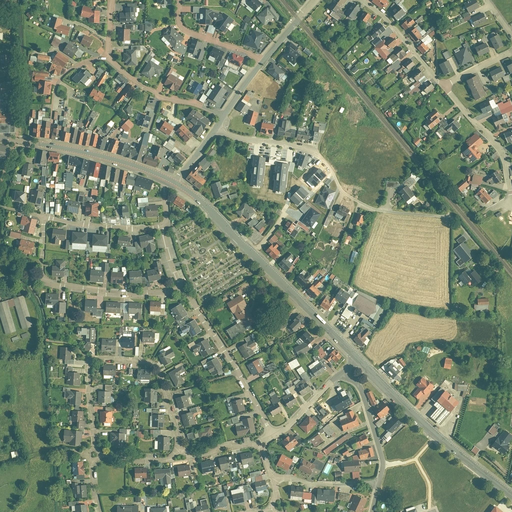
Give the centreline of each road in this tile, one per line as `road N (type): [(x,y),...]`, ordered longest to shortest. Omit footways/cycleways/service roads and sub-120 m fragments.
road 1 (residential): [(91,449),(94,366),(153,360),(180,417),(183,454)]
road 2 (residential): [(291,26),(388,139),(337,178)]
road 3 (tertiary): [(511,497),(356,357)]
road 4 (track): [(0,331),(25,451),(89,449)]
road 5 (residential): [(222,117),(156,94),(112,60),(111,0)]
road 6 (residential): [(162,227),(44,216),(40,277)]
road 7 (residential): [(181,286),(271,434)]
road 8 (tertiary): [(18,140),(167,180)]
road 9 (tertiary): [(356,357),(251,255)]
road 10 (residential): [(40,277),(117,294),(181,286)]
road 11 (residential): [(444,84),(503,157),(511,202)]
road 12 (residential): [(216,130),(301,147),(329,161),(337,178)]
road 13 (residential): [(337,178),(365,206),(457,221)]
